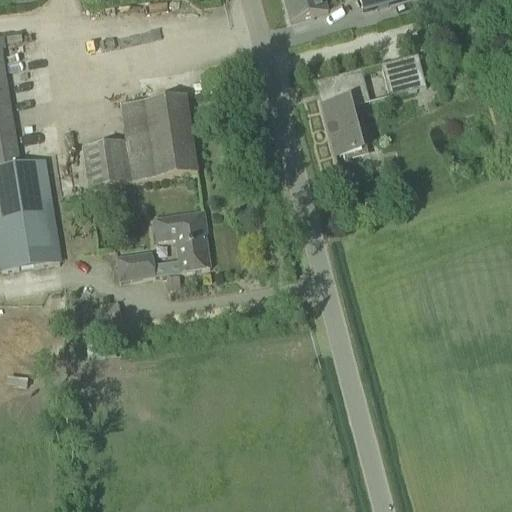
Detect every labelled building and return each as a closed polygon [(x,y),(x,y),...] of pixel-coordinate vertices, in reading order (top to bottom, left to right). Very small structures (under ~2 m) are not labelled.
[(282,0),(290,26),(328,16),(323,0),(282,0)] [(357,0),(362,15),(416,0),(419,10),(453,0),(357,0)] [(0,266),(2,276),(59,267),(45,185),(42,165),(18,169),(0,60),(0,51),(4,51),(2,41),(0,41),(0,266)] [(380,69),(389,101),(426,92),(417,59),(380,69)] [(328,101),(320,103),(319,103),(334,162),(335,162),(355,157),(361,155),(350,111),(368,107),(360,74),(341,79),(323,84),(324,85),(328,101)] [(144,106),(156,184),(197,178),(185,100),(144,106)] [(82,152),(85,172),(88,194),(130,188),(124,146),(82,152)] [(179,268),(152,271),(151,259),(115,264),(117,287),(209,273),(204,239),(206,238),(203,218),(154,225),(157,245),(175,243),(179,268)]
